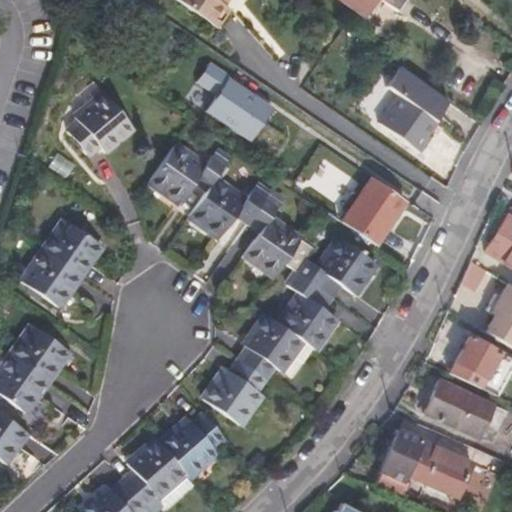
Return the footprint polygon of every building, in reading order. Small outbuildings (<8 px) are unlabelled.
[(232,14),(228,11),(224,8),(229,0),(174,0),(174,1),(219,33),(232,14)] [(229,0),(224,8),(228,11),(234,0),(229,0)] [(404,0),(340,0),(362,17),(375,0),(379,0),(396,12),(404,0)] [(173,50),(155,37),(144,54),(162,66),(173,50)] [(256,139),(276,100),(206,63),(186,101),(256,139)] [(427,135),(449,103),(400,67),(386,88),(399,96),(379,124),(420,153),(431,138),(427,135)] [(102,92),(72,115),(75,120),(64,129),(84,153),(95,145),(99,150),(130,126),(102,92)] [(194,177),(206,185),(214,173),(223,160),(211,152),(204,161),(174,141),(147,178),(178,199),(194,177)] [(214,173),(206,185),(188,212),(219,234),(237,210),(248,218),(266,192),(255,184),(246,195),(214,173)] [(351,227),(385,251),(416,207),(381,184),(351,227)] [(266,192),(248,218),(261,226),(243,252),(274,273),(301,235),(271,213),(279,201),(266,192)] [(511,218),(511,219),(487,250),(511,267),(511,218)] [(99,244),(62,219),(20,282),(58,307),(99,244)] [(305,255),(297,267),(322,284),(330,273),(354,289),(374,260),(337,234),(317,263),(305,255)] [(298,289),(277,319),(303,337),(315,346),(336,316),(312,298),(322,284),(297,267),(287,281),(298,289)] [(511,288),(506,285),(498,297),(492,293),(482,308),(491,315),(485,327),(511,344),(511,288)] [(303,337),(277,319),(266,311),(245,341),(249,345),(240,357),(265,374),(273,363),(282,368),(303,337)] [(68,352),(29,326),(0,369),(0,394),(27,412),(68,352)] [(448,373),(491,393),(508,357),(465,335),(448,373)] [(265,374),(240,357),(232,369),(226,365),(203,397),(243,424),(264,393),(256,387),(265,374)] [(437,379),(422,411),(475,435),(489,402),(437,379)] [(188,418),(161,442),(187,473),(191,477),(219,453),(213,445),(226,435),(206,411),(193,422),(188,418)] [(29,431),(0,412),(0,459),(6,464),(29,431)] [(404,498),(405,496),(410,484),(405,483),(408,476),(458,497),(473,463),(399,431),(374,486),(404,498)] [(136,471),(127,479),(147,503),(154,511),(155,511),(165,504),(159,497),(187,473),(161,442),(157,437),(128,462),(136,471)] [(82,511),(83,511),(136,511),(147,503),(127,479),(114,490),(110,486),(82,511)]
